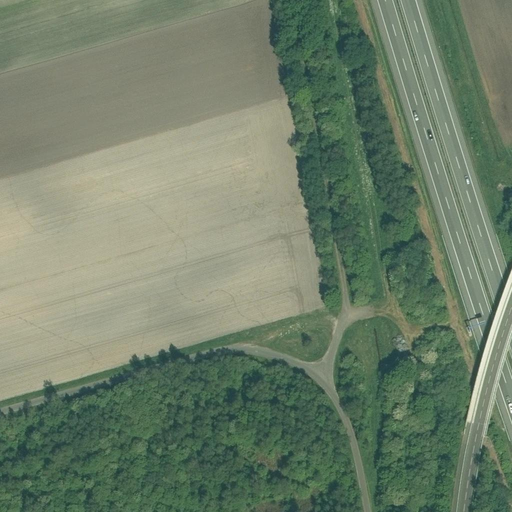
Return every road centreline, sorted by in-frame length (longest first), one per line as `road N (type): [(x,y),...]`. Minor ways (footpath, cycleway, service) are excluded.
road 1 (track): [(363,511),(349,441),(328,393),(313,373),(269,351),(226,344),(0,410)]
road 2 (motorway): [(380,0),(511,412)]
road 3 (motorway): [(511,330),(408,0)]
road 4 (track): [(286,0),(338,289)]
road 5 (unclassified): [(464,511),(488,377),(511,307)]
